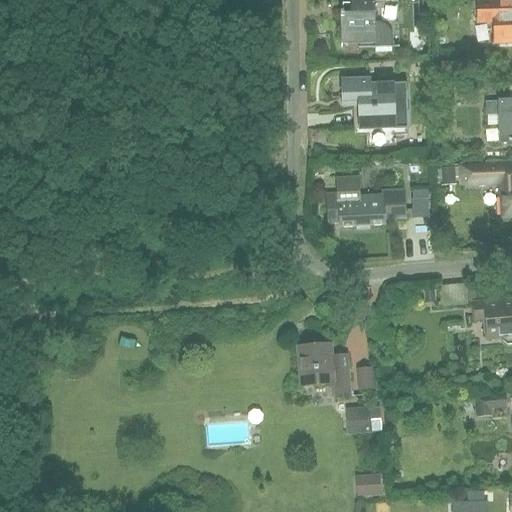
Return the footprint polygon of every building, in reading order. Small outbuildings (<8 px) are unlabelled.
[(390,0),(350,0),(351,13),(343,13),(344,21),(339,22),(340,44),(358,43),(359,48),(375,47),(375,52),(392,52),(391,47),(393,46),(394,42),(393,38),(393,35),(391,32),(389,28),(387,26),(383,24),(381,22),(378,22),(375,22),(374,1),(391,0),(390,0)] [(511,0),(475,0),(477,24),(493,23),(494,44),(511,43),(511,0)] [(457,61),(442,62),(443,80),(458,79),(457,61)] [(354,97),(354,106),(355,134),(366,133),(366,139),(385,139),(385,133),(405,133),(404,85),(393,85),(393,83),(369,84),(369,79),(342,80),(342,98),(354,97)] [(501,142),(502,142),(511,141),(511,85),(510,86),(511,101),(487,102),(487,113),(500,112),(501,142)] [(511,162),(459,166),(459,177),(466,177),(468,185),(500,183),(502,217),(511,216),(511,162)] [(456,167),(441,168),(442,181),(457,180),(456,167)] [(335,177),(336,199),(326,199),(327,221),(338,221),(339,227),(385,225),(385,220),(406,219),(404,189),(381,190),(381,196),(360,197),(359,176),(335,177)] [(428,198),(411,199),(413,219),(429,218),(428,198)] [(435,291),(425,292),(426,303),(436,302),(435,291)] [(511,300),(473,304),(475,321),(485,320),(487,338),(499,337),(507,344),(511,344),(511,300)] [(331,343),(296,346),(300,387),(333,384),(334,397),(351,396),(347,355),(332,356),(331,343)] [(366,348),(351,348),(352,391),(367,391),(366,348)] [(163,385),(161,354),(113,357),(115,389),(163,385)] [(390,384),(390,361),(374,361),(374,383),(390,384)] [(506,395),(491,396),(491,409),(507,408),(506,395)] [(380,408),(351,410),(353,434),(382,432),(380,408)] [(382,474),(357,476),(359,497),(383,495),(382,474)] [(468,493),(468,502),(485,502),(485,493),(468,493)]
